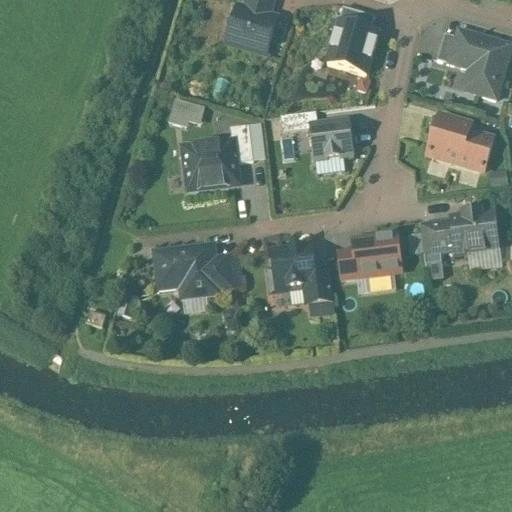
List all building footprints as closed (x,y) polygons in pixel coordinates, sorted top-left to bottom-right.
[(274,4),(260,0),(250,0),(246,16),(269,23),(274,4)] [(375,21),(343,12),(339,26),(340,26),(371,35),(375,21)] [(246,16),(243,16),(234,48),(267,58),(277,26),(269,23),(246,16)] [(371,35),(340,26),(327,69),(367,80),(379,37),(371,35)] [(511,52),(511,50),(459,35),(449,69),(480,78),(474,98),(497,105),(511,52)] [(176,102),(170,127),(189,132),(190,126),(203,129),(207,110),(176,102)] [(316,117),(281,121),(283,138),(310,134),(310,130),(318,129),(316,117)] [(471,131),(439,121),(428,159),(460,168),(469,138),(471,131)] [(318,129),(310,130),(310,134),(314,166),(354,161),(349,126),(318,129)] [(261,129),(249,130),(254,166),(265,164),(261,129)] [(249,130),(230,132),(232,147),(233,147),(236,168),(254,166),(249,130)] [(469,138),(460,168),(484,175),(493,145),(469,138)] [(232,147),(184,153),(186,173),(185,173),(186,176),(187,176),(189,196),(239,190),(236,168),(233,147),(232,147)] [(506,175),(495,177),(496,191),(507,190),(506,175)] [(481,215),(464,218),(464,222),(452,223),(452,227),(456,254),(456,258),(498,253),(493,218),(481,219),(481,215)] [(452,227),(420,231),(424,259),(456,254),(452,227)] [(396,242),(354,247),(355,258),(358,282),(369,280),(370,283),(390,280),(390,278),(400,276),(396,242)] [(311,252),(273,257),(275,275),(269,275),(271,295),(305,291),(315,290),(314,279),(311,252)] [(193,253),(155,257),(159,295),(190,291),(192,303),(220,299),(220,295),(216,262),(215,254),(200,256),(200,254),(193,253)] [(355,258),(340,260),(343,283),(358,282),(355,258)] [(232,260),(216,262),(220,295),(236,293),(232,260)] [(330,277),(314,279),(315,290),(305,291),(307,310),(334,307),(330,277)] [(159,306),(180,304),(180,294),(159,296),(159,306)] [(106,321),(90,316),(86,328),(102,333),(106,321)]
